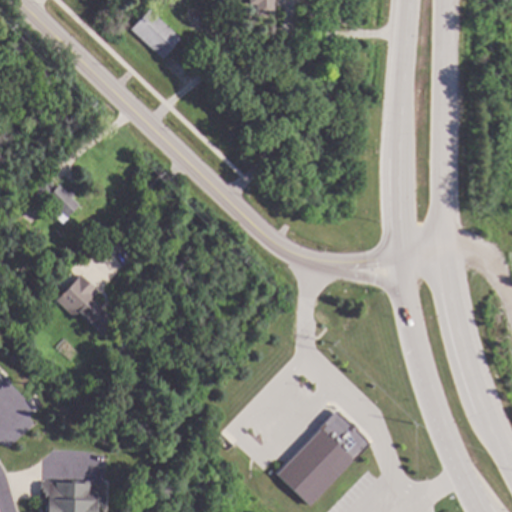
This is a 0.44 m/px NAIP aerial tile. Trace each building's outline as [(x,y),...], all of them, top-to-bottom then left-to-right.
[(274,0),(274,16),(257,16),(257,4),(252,4),(252,0),(274,0)] [(182,38),(162,60),(130,30),(149,9),(182,38)] [(293,70),(280,71),(280,66),(284,66),(283,57),(292,56),(293,70)] [(302,119),(296,125),(289,118),(295,112),(302,119)] [(57,187),(60,184),(69,193),(71,191),(75,195),(72,198),(80,205),(62,222),(51,211),(55,208),(51,203),(47,199),(45,201),(34,190),(47,177),(57,187)] [(99,291),(93,298),(112,315),(106,322),(110,326),(102,335),(79,313),(75,317),(57,300),(81,274),(99,291)] [(370,444),(310,506),(277,474),(336,412),(370,444)] [(106,483),(105,503),(99,503),(98,511),(45,511),(46,500),(41,500),(42,480),(106,483)]
